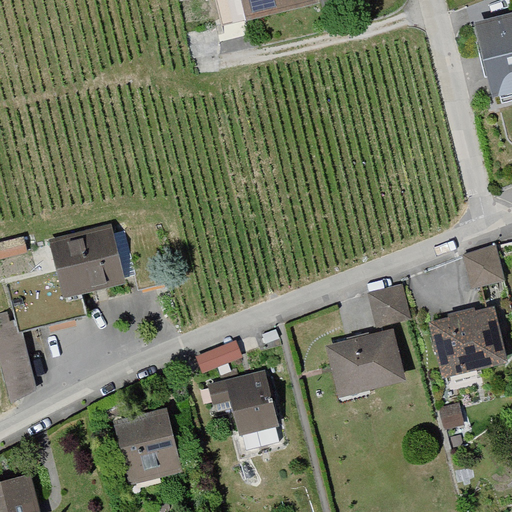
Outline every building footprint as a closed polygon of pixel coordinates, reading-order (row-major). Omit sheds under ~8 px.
[(314,1),(313,0),(239,0),(243,17),(314,1)] [(511,96),(511,5),(465,17),(485,103),(511,96)] [(109,227),(43,242),(52,282),(2,293),(12,341),(86,324),(80,297),(122,288),(109,227)] [(492,251),(458,264),(466,295),(501,286),(492,251)] [(402,292),(366,299),(373,335),(410,328),(402,292)] [(491,312),(425,327),(439,383),(504,367),(491,312)] [(395,336),(323,350),(334,403),(405,389),(395,336)] [(233,349),(196,365),(201,378),(239,362),(233,349)] [(276,433),(263,376),(206,389),(211,411),(228,407),(236,442),(276,433)] [(455,408),(436,412),(441,433),(460,428),(455,408)] [(165,416),(111,430),(126,491),(181,478),(165,416)] [(37,511),(30,481),(0,488),(0,511),(37,511)]
